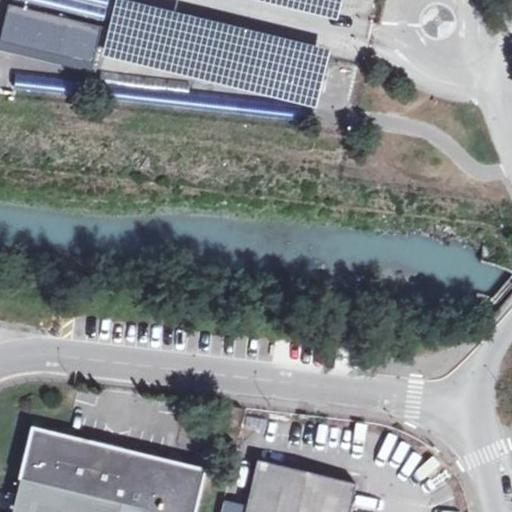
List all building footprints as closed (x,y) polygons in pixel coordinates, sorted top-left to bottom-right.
[(100,28),(0,3),(0,47),(90,69),(100,28)] [(223,41),(226,15),(189,11),(186,37),(223,41)] [(233,438),(235,416),(218,417),(216,438),(233,438)] [(27,438),(9,511),(188,511),(196,477),(27,438)] [(342,511),(350,484),(255,463),(243,511),(342,511)] [(236,511),(238,502),(220,500),(218,511),(236,511)]
